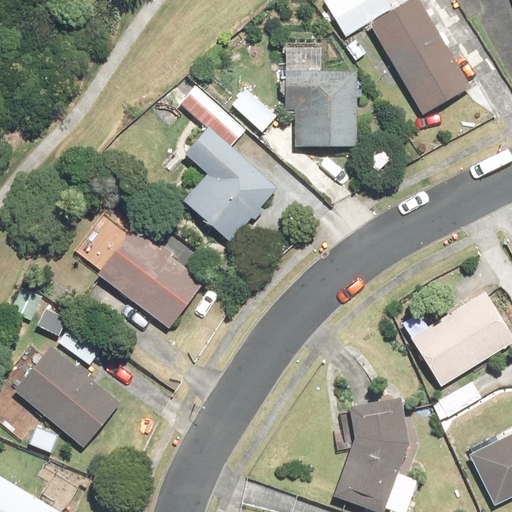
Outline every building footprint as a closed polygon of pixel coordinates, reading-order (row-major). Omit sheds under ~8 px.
[(388,0),(326,0),(325,1),(347,36),(393,8),(388,0)] [(422,0),(414,0),(372,23),(424,117),(472,91),(422,0)] [(322,44),(284,44),(284,110),(296,110),(296,147),(360,148),(361,71),(322,71),(322,44)] [(258,138),(197,85),(181,104),(210,129),(187,154),(210,174),(185,202),(232,243),(282,186),(244,153),(258,138)] [(247,89),(232,106),(264,135),(279,118),(247,89)] [(175,326),(208,281),(112,209),(78,253),(175,326)] [(34,309),(42,295),(25,285),(11,309),(32,321),(37,311),(34,309)] [(427,313),(405,326),(443,387),(511,344),(511,328),(489,291),(434,325),(427,313)] [(53,305),(41,320),(61,337),(74,321),(53,305)] [(60,341),(91,365),(106,346),(76,322),(60,341)] [(124,403),(54,345),(16,391),(86,449),(124,403)] [(470,383),(430,401),(438,419),(478,402),(470,383)] [(401,474),(413,443),(405,397),(353,406),(359,435),(335,497),(374,511),(388,511),(390,508),(399,511),(410,511),(422,482),(401,474)] [(60,434),(37,423),(28,442),(52,452),(60,434)] [(511,433),(471,453),(497,506),(511,498),(511,433)] [(66,511),(0,471),(0,511),(66,511)]
